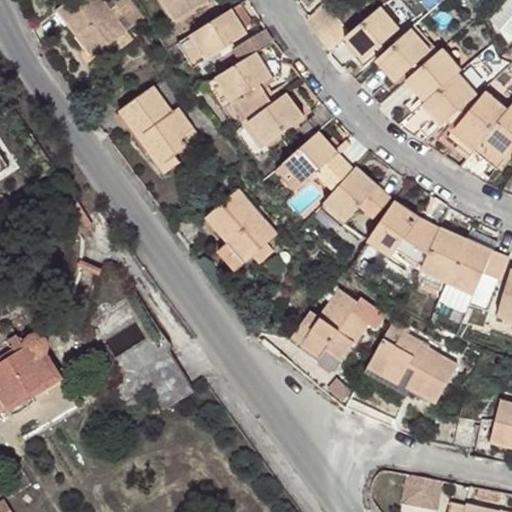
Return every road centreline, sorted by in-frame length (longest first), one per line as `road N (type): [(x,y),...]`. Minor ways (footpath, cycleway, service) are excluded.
road 1 (residential): [(0,9),(33,70),(297,434)]
road 2 (residential): [(511,223),(445,195),(363,126),(272,0)]
road 3 (residential): [(511,483),(297,434)]
